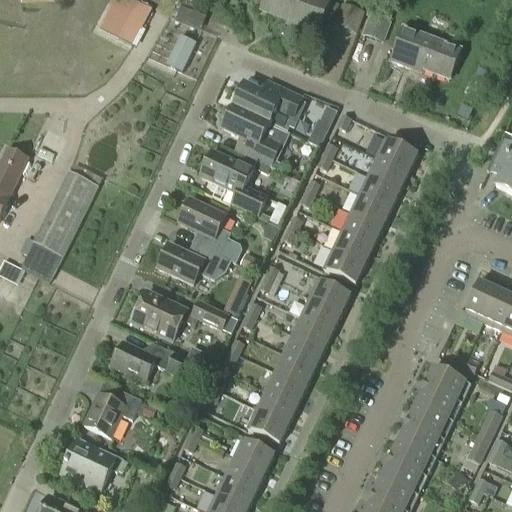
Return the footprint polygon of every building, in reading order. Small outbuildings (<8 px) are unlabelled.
[(265,0),(261,13),(296,26),(294,29),(316,38),(329,4),(319,0),(265,0)] [(133,47),(152,12),(137,5),(119,40),(133,47)] [(382,46),(390,25),(395,13),(372,5),(368,17),(359,37),(382,46)] [(342,7),(335,28),(353,35),(361,14),(342,7)] [(414,70),(448,83),(460,52),(404,31),(391,65),(413,74),(414,70)] [(179,37),(163,65),(178,74),(194,45),(179,37)] [(305,108),(301,106),(303,101),(267,84),(262,96),(244,88),(233,111),(287,136),(289,131),(293,133),(305,108)] [(287,136),(233,111),(222,134),(240,142),(234,154),(277,175),(281,168),(276,166),(290,137),(287,136)] [(335,116),(326,111),(321,123),(330,127),(335,116)] [(342,119),(337,130),(345,134),(351,123),(342,119)] [(496,155),(487,175),(499,181),(495,189),(511,196),(511,139),(504,136),(500,146),(496,155)] [(385,142),(375,162),(408,178),(417,157),(385,142)] [(328,148),(323,159),(331,163),(337,152),(328,148)] [(7,153),(0,166),(0,219),(28,163),(7,153)] [(231,209),(257,221),(260,216),(267,201),(244,190),(252,174),(212,155),(200,181),(236,198),(231,209)] [(326,174),(331,163),(323,159),(318,170),(326,174)] [(375,162),(366,182),(398,197),(408,178),(375,162)] [(98,189),(69,175),(28,258),(57,272),(57,271),(98,189)] [(390,216),(398,197),(366,182),(357,200),(390,216)] [(311,184),(305,197),(313,201),(319,188),(311,184)] [(308,211),(313,201),(305,197),(300,207),(308,211)] [(357,200),(349,218),(381,234),(390,216),(357,200)] [(190,203),(178,227),(203,239),(198,249),(231,265),(236,267),(242,254),(240,249),(228,243),(231,237),(220,232),(225,220),(190,203)] [(260,216),(257,221),(281,232),(284,227),(279,225),(286,210),(277,206),(270,221),(260,216)] [(373,252),(381,234),(349,218),(340,236),(373,252)] [(293,221),(288,233),(296,237),(302,225),(293,221)] [(291,248),(296,237),(288,233),(283,244),(291,248)] [(340,236),(331,255),(364,270),(373,252),(340,236)] [(198,249),(193,260),(169,248),(157,272),(193,289),(199,277),(214,284),(225,277),(231,265),(198,249)] [(355,288),(364,270),(331,255),(323,273),(355,288)] [(246,258),(241,269),(260,278),(265,267),(246,258)] [(0,280),(14,287),(21,272),(3,264),(0,270),(0,280)] [(270,270),(264,282),(273,286),(278,274),(270,270)] [(267,297),(273,286),(264,282),(259,293),(267,297)] [(253,288),(242,283),(236,294),(248,299),(253,288)] [(318,283),(308,303),(341,318),(350,299),(318,283)] [(483,327),(498,294),(479,285),(464,318),(483,327)] [(511,300),(498,294),(483,327),(502,335),(511,314),(511,300)] [(194,330),(197,323),(222,334),(229,320),(199,306),(193,318),(186,315),(186,314),(146,296),(142,305),(138,305),(134,314),(136,317),(132,326),(172,345),(182,324),(194,330)] [(332,337),(341,318),(308,303),(299,322),(332,337)] [(252,307),(247,319),(255,323),(261,311),(252,307)] [(511,314),(502,335),(511,339),(511,314)] [(250,334),(255,323),(247,319),(242,330),(250,334)] [(299,322),(290,340),(323,356),(332,337),(299,322)] [(314,373),(323,356),(290,340),(282,358),(314,373)] [(235,344),(229,355),(238,359),(243,348),(235,344)] [(111,370),(145,386),(153,369),(188,385),(196,367),(153,347),(148,358),(123,346),(111,370)] [(232,370),(238,359),(229,355),(224,366),(232,370)] [(282,358),(273,377),(305,392),(314,373),(282,358)] [(455,358),(451,367),(463,372),(466,364),(455,358)] [(478,369),(466,364),(463,372),(474,377),(478,369)] [(424,390),(456,405),(466,386),(433,370),(424,390)] [(492,375),(488,384),(500,389),(504,381),(492,375)] [(296,411),(305,392),(273,377),(264,396),(296,411)] [(217,381),(213,390),(221,395),(226,385),(217,381)] [(511,391),(511,384),(504,381),(500,389),(511,394),(511,391)] [(215,407),(221,395),(213,390),(206,403),(215,407)] [(415,408),(448,423),(456,405),(424,390),(415,408)] [(132,424),(141,404),(120,394),(115,405),(98,397),(83,429),(110,442),(121,419),(132,424)] [(264,396),(254,416),(287,432),(296,411),(264,396)] [(510,401),(499,396),(495,404),(507,409),(510,401)] [(162,414),(175,421),(182,405),(169,399),(162,414)] [(156,413),(146,408),(142,417),(151,421),(156,413)] [(415,408),(406,426),(439,442),(448,423),(415,408)] [(490,414),(479,438),(490,444),(502,419),(490,414)] [(279,448),(287,432),(254,416),(246,432),(279,448)] [(406,426),(398,445),(430,460),(439,442),(406,426)] [(194,430),(189,440),(197,444),(202,434),(194,430)] [(214,441),(203,436),(200,443),(211,448),(214,441)] [(467,462),(479,467),(490,444),(479,438),(467,462)] [(191,456),(197,444),(189,440),(183,452),(191,456)] [(128,466),(122,464),(123,463),(77,442),(60,478),(100,497),(111,474),(116,476),(117,475),(122,477),(128,466)] [(232,462),(265,477),(274,458),(242,442),(232,462)] [(501,458),(506,447),(498,443),(492,454),(501,458)] [(389,463),(421,479),(430,460),(398,445),(389,463)] [(511,450),(507,448),(502,458),(511,461),(511,450)] [(501,458),(492,454),(487,465),(496,469),(501,458)] [(232,462),(223,482),(255,497),(265,477),(232,462)] [(389,463),(380,482),(413,497),(421,479),(389,463)] [(176,466),(171,477),(179,481),(185,470),(176,466)] [(457,495),(467,484),(458,475),(447,486),(457,495)] [(174,493),(179,481),(171,477),(165,489),(174,493)] [(214,499),(240,511),(248,511),(255,497),(223,482),(214,499)] [(371,500),(396,511),(405,511),(413,497),(380,482),(371,500)] [(479,482),(474,493),(483,497),(488,486),(479,482)] [(483,497),(474,493),(469,504),(477,508),(483,497)] [(240,511),(214,499),(208,511),(240,511)] [(75,511),(50,500),(44,511),(75,511)] [(396,511),(371,500),(365,511),(396,511)] [(159,503),(154,511),(164,511),(167,507),(159,503)]
